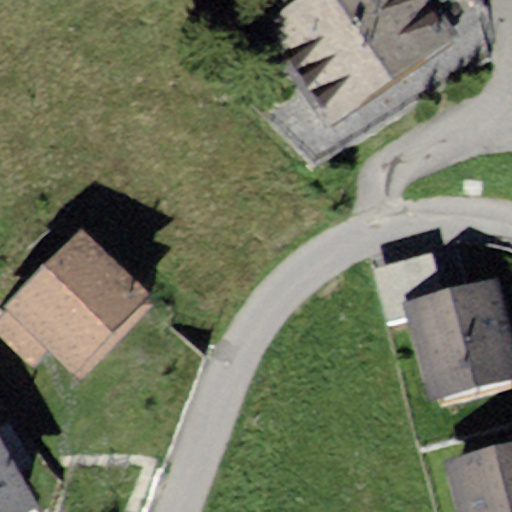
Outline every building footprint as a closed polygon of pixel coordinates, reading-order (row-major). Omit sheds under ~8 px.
[(430,0),(291,0),(260,22),(330,125),(457,39),(430,0)] [(149,298),(80,233),(1,311),(5,313),(0,318),(0,336),(32,367),(46,353),(71,376),(72,375),(80,382),(153,309),(146,301),(149,298)] [(432,255),(373,271),(387,322),(406,317),(402,302),(442,291),(432,255)] [(442,291),(402,302),(406,317),(427,400),(511,379),(511,355),(493,279),(442,291)] [(0,439),(0,511),(23,511),(38,504),(0,439)] [(511,511),(511,444),(442,464),(455,511),(511,511)]
